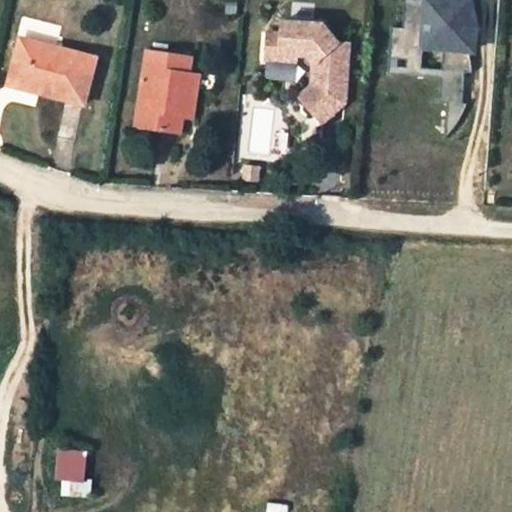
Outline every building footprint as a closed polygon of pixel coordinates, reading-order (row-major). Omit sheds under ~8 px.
[(406,0),(405,28),(393,28),(391,64),(424,66),(425,45),(445,46),(444,67),(475,68),(472,37),(459,21),(459,14),(472,15),(469,0),(406,0)] [(290,35),(289,54),(301,54),(316,55),(321,62),(320,92),(312,98),(326,115),(348,97),(355,97),(355,83),(350,83),(351,67),(356,67),(357,44),(348,44),(330,24),(290,23),(290,35)] [(289,54),(290,35),(269,33),(266,63),(300,66),(301,54),(289,54)] [(52,55),(55,46),(19,37),(17,46),(52,55)] [(95,56),(55,46),(52,55),(17,46),(7,84),(83,104),(95,56)] [(179,133),(182,118),(189,72),(191,56),(146,49),(133,126),(179,133)] [(424,66),(391,64),(390,76),(445,79),(443,105),(451,107),(447,138),(456,130),(465,118),(470,105),(466,105),(469,74),(475,74),(475,68),(444,67),(424,66)] [(189,72),(182,118),(192,119),(199,73),(189,72)] [(247,157),(283,159),(285,112),(250,110),(247,157)] [(87,495),(87,449),(56,449),(56,495),(87,495)]
